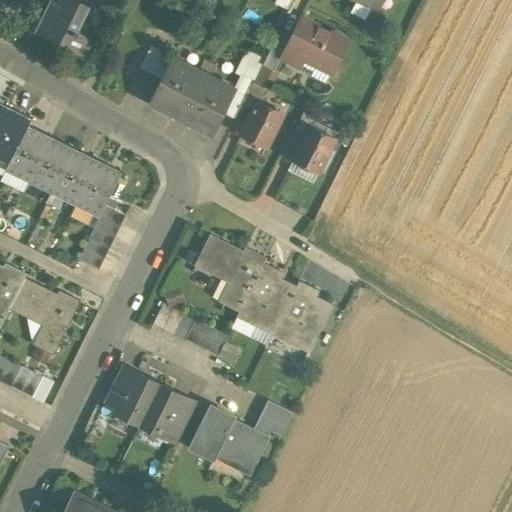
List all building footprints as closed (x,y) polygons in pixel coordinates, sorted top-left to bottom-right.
[(88,5),(78,0),(50,0),(35,32),(82,55),(91,37),(76,30),(88,5)] [(275,0),(275,1),(290,8),(293,0),(275,0)] [(288,43),(282,55),(283,56),(300,64),(304,56),(332,70),(348,40),(301,17),(288,43)] [(121,34),(111,29),(94,61),(105,67),(121,34)] [(288,43),(276,37),(264,59),(262,63),(276,70),(283,56),(282,55),(288,43)] [(171,56),(150,45),(139,65),(161,76),(171,56)] [(264,59),(246,50),(235,73),(235,87),(236,88),(231,98),(242,103),(253,82),(262,63),(264,59)] [(204,72),(171,56),(161,76),(147,103),(180,119),(204,72)] [(235,87),(204,72),(180,119),(212,136),(231,98),(236,88),(235,87)] [(253,82),(242,103),(252,108),(256,100),(259,101),(266,88),(253,82)] [(259,101),(256,100),(252,108),(240,132),(266,145),(282,113),(259,101)] [(0,123),(9,106),(0,101),(0,123)] [(9,106),(0,123),(0,157),(10,163),(29,125),(32,118),(9,106)] [(304,107),(293,130),(304,135),(309,126),(311,127),(317,114),(304,107)] [(52,137),(29,125),(10,163),(7,170),(30,181),(52,137)] [(311,127),(309,126),(304,135),(293,159),(318,171),(334,139),(311,127)] [(75,148),(52,137),(30,181),(53,193),(75,148)] [(98,160),(75,148),(53,193),(76,204),(98,160)] [(122,171),(98,160),(76,204),(100,215),(105,205),(111,193),(122,171)] [(132,204),(111,193),(105,205),(126,215),(132,204)] [(126,215),(105,205),(100,215),(121,226),(126,215)] [(121,226),(100,215),(94,226),(115,237),(121,226)] [(115,237),(94,226),(89,237),(110,247),(115,237)] [(250,253),(211,234),(198,259),(235,278),(223,302),(240,310),(264,262),(267,257),(252,250),(250,253)] [(110,247),(89,237),(84,248),(105,258),(110,247)] [(105,258),(84,248),(78,259),(99,269),(105,258)] [(284,271),(264,262),(241,308),(259,317),(256,325),(274,334),(277,326),(296,289),(280,281),(284,271)] [(12,270),(0,264),(0,326),(2,327),(26,277),(28,274),(13,267),(12,270)] [(65,297),(26,277),(14,303),(50,321),(38,345),(55,353),(81,300),(67,293),(65,297)] [(320,289),(301,280),(296,289),(277,326),(295,335),(291,343),(310,352),(332,307),(315,298),(320,289)] [(164,302),(154,324),(165,329),(175,307),(164,302)] [(175,307),(165,329),(175,334),(186,312),(175,307)] [(197,318),(186,312),(175,334),(186,340),(187,339),(197,318)] [(197,318),(187,339),(198,344),(208,323),(197,317),(197,318)] [(219,328),(208,323),(198,344),(208,349),(219,328)] [(219,328),(208,349),(218,354),(229,333),(219,328)] [(1,355),(0,357),(0,379),(2,381),(12,360),(1,355)] [(23,366),(12,360),(2,381),(13,386),(23,366)] [(34,371),(23,366),(13,386),(24,391),(34,371)] [(122,368),(106,401),(119,407),(135,375),(122,368)] [(34,371),(24,391),(35,397),(45,376),(34,371)] [(160,384),(136,372),(135,375),(119,407),(116,412),(141,424),(160,384)] [(45,376),(35,397),(45,402),(56,381),(45,376)] [(186,397),(160,384),(141,424),(166,437),(169,432),(185,400),(186,397)] [(185,400),(169,432),(181,438),(197,406),(185,400)] [(293,412),(269,400),(255,430),(269,437),(272,430),(281,435),(293,412)] [(255,430),(233,419),(235,417),(211,406),(191,447),(214,459),(215,457),(250,474),(269,437),(255,430)] [(0,465),(8,449),(0,444),(0,465)] [(100,511),(103,508),(75,495),(66,511),(100,511)]
